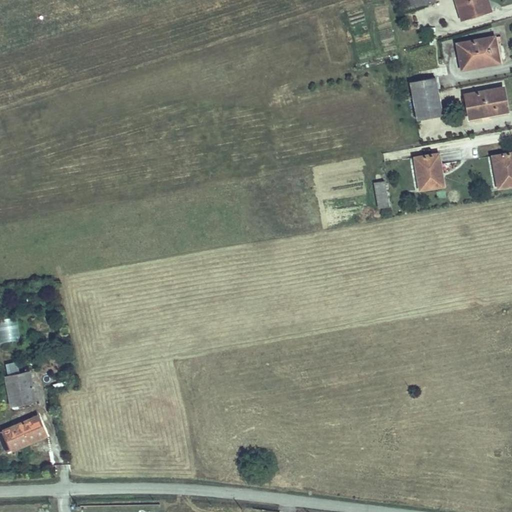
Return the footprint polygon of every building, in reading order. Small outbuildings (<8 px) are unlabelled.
[(428,0),(403,0),(406,10),(430,3),(428,0)] [(482,0),(455,0),(463,21),(483,15),(480,5),(484,3),(482,0)] [(480,5),(483,15),(490,12),(487,2),(484,3),(480,5)] [(494,39),(458,45),(462,69),(498,64),(494,39)] [(411,84),(413,94),(436,89),(434,80),(411,84)] [(413,94),(418,123),(442,118),(436,89),(413,94)] [(503,89),(467,97),(471,119),(507,112),(503,89)] [(511,154),(492,158),(498,190),(511,187),(511,154)] [(437,156),(412,160),(417,191),(442,187),(437,156)] [(372,183),(376,206),(387,204),(383,181),(372,183)] [(448,199),(456,203),(461,193),(453,189),(448,199)] [(0,319),(0,342),(18,340),(15,318),(0,319)] [(29,372),(4,376),(9,405),(34,401),(29,372)] [(0,431),(0,439),(6,452),(45,435),(36,415),(0,431)]
